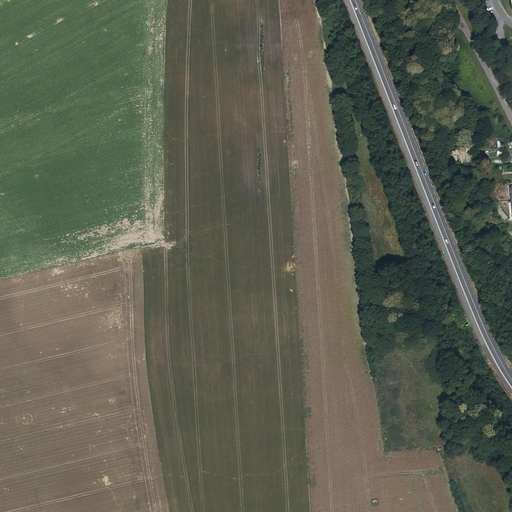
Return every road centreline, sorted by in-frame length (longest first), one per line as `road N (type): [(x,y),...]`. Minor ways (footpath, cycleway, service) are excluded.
road 1 (secondary): [(511,384),(354,0)]
road 2 (residential): [(450,0),(511,116)]
